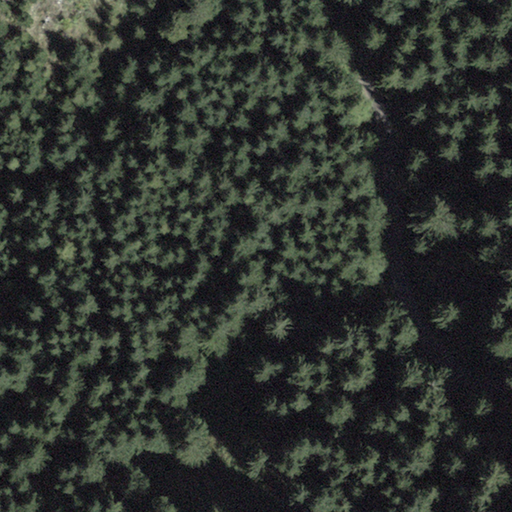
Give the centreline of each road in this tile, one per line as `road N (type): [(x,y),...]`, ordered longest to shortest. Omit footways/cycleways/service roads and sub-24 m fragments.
road 1 (track): [(332,0),(382,139),(408,314),(456,366),(511,398)]
road 2 (track): [(270,511),(226,486),(137,464)]
